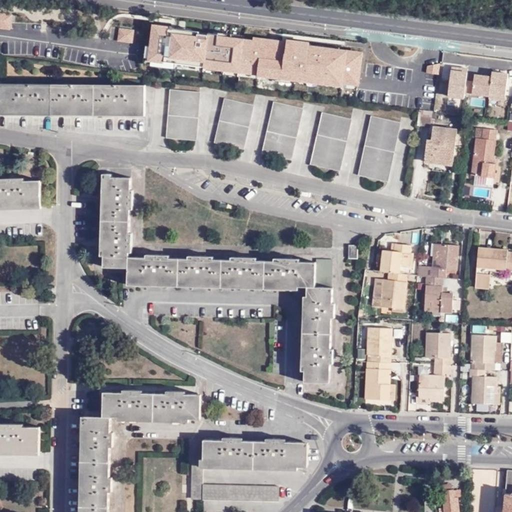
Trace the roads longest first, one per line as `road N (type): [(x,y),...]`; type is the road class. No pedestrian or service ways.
road 1 (residential): [(63,246),(86,295),(126,325),(337,430)]
road 2 (tertiary): [(209,0),(511,38)]
road 3 (residential): [(57,511),(63,246)]
road 4 (residential): [(152,160),(202,194),(343,225),(382,210)]
road 5 (residential): [(152,160),(211,163),(382,210)]
road 6 (unclassified): [(511,426),(363,427)]
road 7 (unclassified): [(364,454),(511,460)]
road 8 (unknown): [(0,35),(133,56)]
road 9 (residential): [(382,210),(511,227)]
